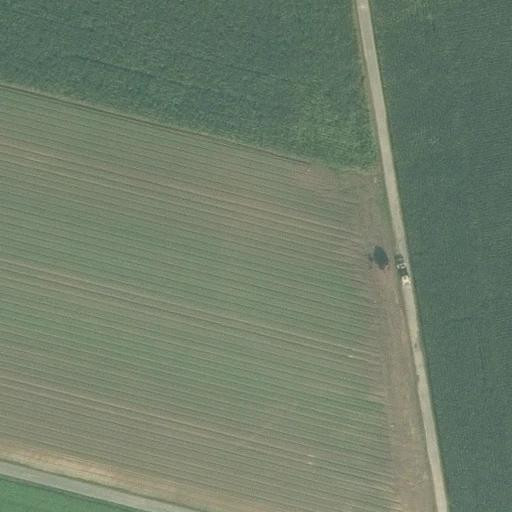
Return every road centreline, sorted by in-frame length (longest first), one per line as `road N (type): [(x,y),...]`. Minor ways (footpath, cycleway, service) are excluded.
road 1 (unclassified): [(361,0),(444,511)]
road 2 (unclassified): [(177,511),(0,464)]
